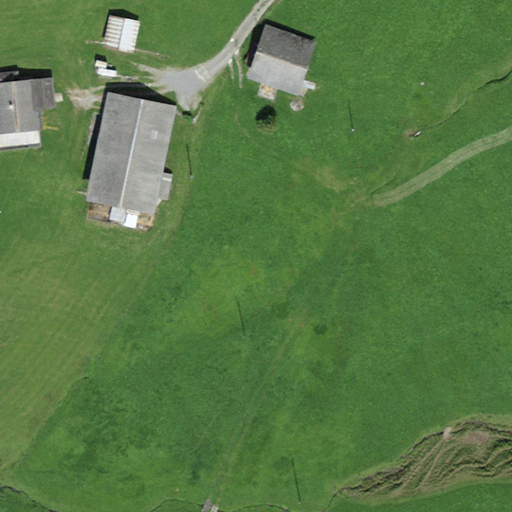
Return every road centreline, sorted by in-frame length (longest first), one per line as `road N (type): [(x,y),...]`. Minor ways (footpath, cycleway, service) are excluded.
road 1 (track): [(234,42),(249,131),(338,199),(349,241),(243,419),(207,511)]
road 2 (track): [(186,77),(93,52),(29,49),(0,57)]
